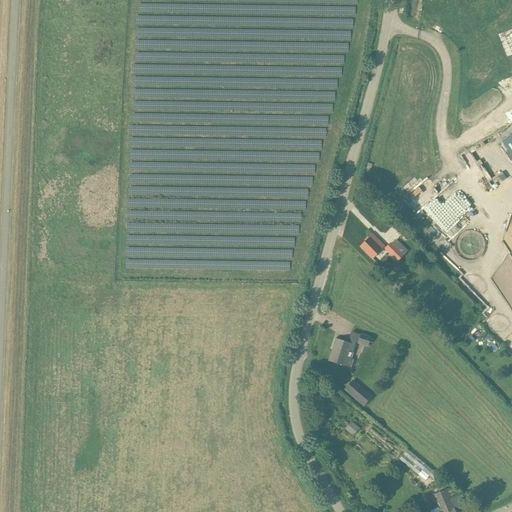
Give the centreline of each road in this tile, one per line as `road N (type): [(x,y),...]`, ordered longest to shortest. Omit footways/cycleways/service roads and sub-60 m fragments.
road 1 (unclassified): [(342,511),(301,440),(293,371),(376,75),(388,0)]
road 2 (unclassified): [(0,414),(17,0)]
